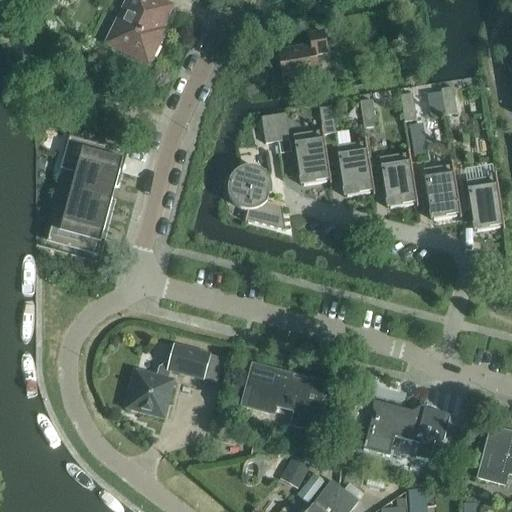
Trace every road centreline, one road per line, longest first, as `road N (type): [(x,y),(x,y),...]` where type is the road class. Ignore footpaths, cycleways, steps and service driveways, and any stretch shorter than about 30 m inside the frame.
road 1 (residential): [(440,372),(396,350),(137,286)]
road 2 (residential): [(137,286),(171,154),(239,0)]
road 3 (residential): [(137,286),(79,331),(67,363),(69,391),(92,442),(173,511)]
road 4 (residential): [(292,203),(463,255),(440,372)]
